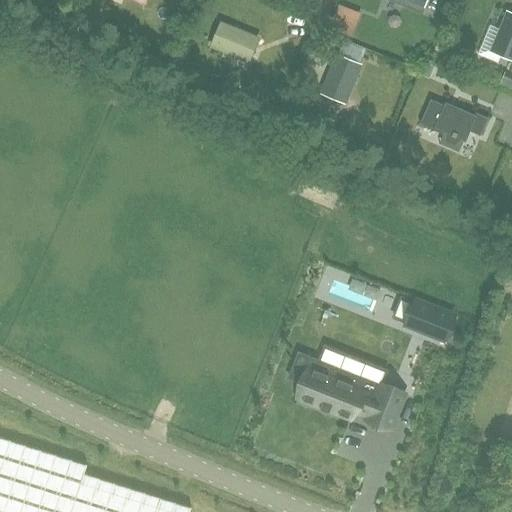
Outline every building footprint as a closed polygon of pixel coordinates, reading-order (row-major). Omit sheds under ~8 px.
[(331,27),(353,34),(361,10),(339,3),(331,27)] [(501,54),(511,58),(511,15),(507,14),(494,45),(503,49),(501,54)] [(251,53),(257,39),(220,23),(211,46),(242,60),(246,51),(251,53)] [(336,55),(321,92),(335,98),(337,93),(346,97),(359,65),(336,55)] [(447,136),(448,132),(464,139),(468,131),(480,136),(488,118),(475,112),(473,116),(450,106),(449,107),(434,101),(423,126),(447,136)] [(452,316),(415,301),(406,324),(443,338),(452,316)] [(323,358),(342,365),(345,356),(326,350),(323,358)] [(298,397),(350,418),(354,409),(369,415),(367,419),(389,427),(403,394),(298,353),(289,378),(303,384),(298,397)] [(188,511),(190,506),(180,503),(168,499),(115,483),(101,478),(84,472),(86,466),(0,438),(0,511),(188,511)]
